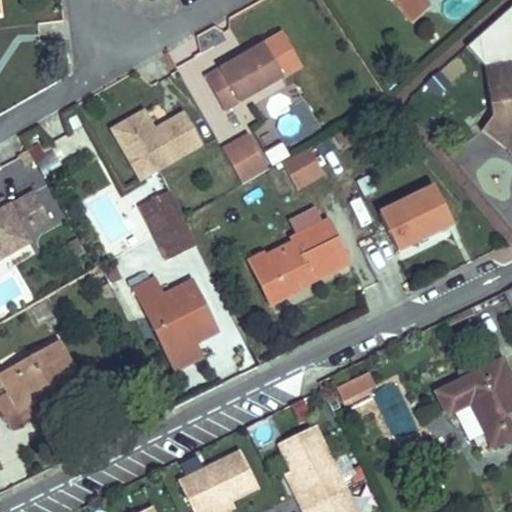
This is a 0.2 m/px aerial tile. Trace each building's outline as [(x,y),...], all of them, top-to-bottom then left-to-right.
[(419,0),(390,0),(404,14),(419,0)] [(423,0),(419,0),(404,14),(410,22),(428,5),(423,0)] [(511,5),(479,36),(484,67),(488,93),(502,103),(492,117),(481,131),(496,142),(511,139),(511,5)] [(466,47),(484,67),(479,36),(466,47)] [(268,45),(208,79),(225,110),(286,77),(268,45)] [(450,84),(440,73),(427,85),(437,96),(450,84)] [(502,103),(488,93),(492,117),(502,103)] [(112,129),(139,176),(200,141),(182,111),(154,127),(145,111),(112,129)] [(242,185),(268,170),(249,135),(222,150),(242,185)] [(511,139),(496,142),(511,153),(511,139)] [(308,148),(281,163),(297,190),(323,175),(308,148)] [(357,181),(364,197),(376,191),(369,176),(357,181)] [(418,240),(431,233),(431,235),(453,225),(434,187),(379,215),(397,252),(418,241),(418,240)] [(170,192),(151,202),(158,216),(146,222),(152,236),(183,218),(170,192)] [(0,259),(29,243),(25,236),(50,222),(34,193),(9,207),(0,211),(0,259)] [(0,201),(0,211),(9,207),(4,199),(0,201)] [(138,208),(146,222),(158,216),(151,202),(138,208)] [(296,235),(322,222),(316,210),(289,223),(296,235)] [(196,246),(183,218),(152,236),(166,262),(196,246)] [(309,276),(312,282),(348,264),(326,220),(322,222),(296,235),(290,238),(293,244),(264,258),(266,263),(252,270),(271,306),(300,291),(299,289),(296,282),(309,276)] [(264,258),(261,253),(247,260),(252,270),(266,263),(264,258)] [(299,289),(312,282),(309,276),(296,282),(299,289)] [(216,331),(192,283),(163,298),(154,281),(134,291),(167,356),(194,342),(216,331)] [(0,388),(4,386),(16,407),(41,393),(44,398),(79,379),(58,342),(0,373),(0,388)] [(194,342),(167,356),(175,371),(202,357),(194,342)] [(511,380),(502,360),(436,394),(447,416),(470,404),(493,446),(511,437),(511,380)] [(461,381),(476,373),(472,366),(458,374),(461,381)] [(368,373),(344,384),(350,396),(373,384),(368,373)] [(344,384),(336,389),(342,400),(350,396),(344,384)] [(44,398),(41,393),(16,407),(4,386),(0,388),(0,409),(10,427),(48,406),(44,398)] [(295,494),(302,509),(345,489),(315,427),(278,445),(301,491),(295,494)] [(211,511),(231,502),(258,489),(240,452),(178,482),(192,511),(211,511)] [(357,511),(375,511),(351,453),(336,460),(357,511)] [(301,491),(291,472),(285,475),(295,494),(301,491)] [(356,511),(345,489),(302,509),(303,511),(356,511)] [(231,502),(211,511),(226,511),(234,508),(231,502)]
